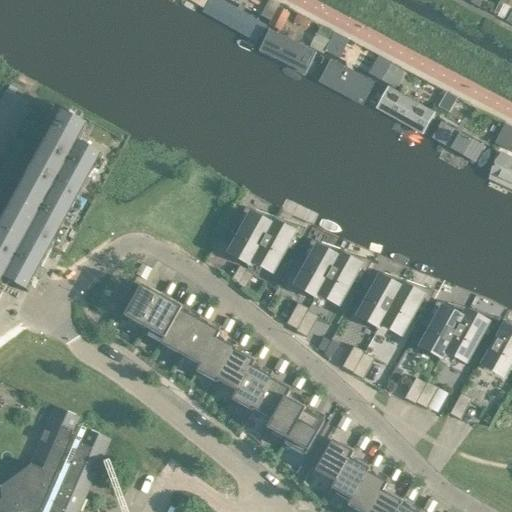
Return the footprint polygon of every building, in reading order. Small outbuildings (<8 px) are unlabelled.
[(183,0),(203,12),(210,0),(183,0)] [(260,45),(271,26),(224,0),(213,0),(206,14),(260,45)] [(279,29),(282,25),(288,13),(277,7),(270,19),(268,23),(279,29)] [(309,70),(317,54),(272,29),(263,44),(309,70)] [(326,45),(337,51),(344,37),(332,31),(326,45)] [(326,57),(315,77),(367,105),(378,85),(326,57)] [(397,79),(399,74),(389,68),(386,73),(383,78),(394,83),(397,79)] [(424,138),(437,115),(388,89),(376,111),(424,138)] [(0,154),(28,103),(7,91),(0,103),(0,154)] [(439,105),(449,111),(458,97),(447,91),(439,105)] [(88,126),(62,112),(0,225),(0,274),(6,277),(4,280),(28,293),(36,278),(103,156),(79,143),(88,126)] [(478,169),(489,150),(442,122),(431,141),(478,169)] [(511,143),(511,126),(505,123),(495,142),(509,149),(511,143)] [(511,196),(511,160),(501,155),(488,184),(511,196)] [(250,262),(248,267),(276,218),(246,207),(237,224),(244,228),(239,236),(230,251),(250,262)] [(254,259),(274,270),(282,256),(281,255),(286,247),(294,251),(306,228),(276,218),(248,267),(249,267),(254,259)] [(316,294),(314,299),(315,299),(342,250),(312,240),(303,256),(310,260),(305,269),(305,268),(296,283),(316,294)] [(320,292),(340,303),(348,288),(352,279),(360,283),(372,261),(342,250),(315,299),(315,300),(320,292)] [(143,264),(137,274),(146,279),(152,269),(143,264)] [(239,283),(238,284),(238,285),(247,269),(240,265),(232,280),(239,283)] [(247,271),(247,270),(247,269),(238,285),(246,288),(253,274),(247,271)] [(379,325),(377,329),(377,330),(405,280),(382,273),(373,290),(371,288),(370,289),(373,291),(368,299),(359,314),(379,325)] [(383,322),(403,333),(411,318),(410,318),(415,309),(423,314),(435,291),(405,280),(377,330),(378,330),(383,322)] [(165,291),(170,294),(175,286),(170,283),(165,291)] [(130,319),(129,321),(144,329),(162,297),(142,285),(125,316),(130,319)] [(185,302),(190,305),(195,297),(190,294),(185,302)] [(163,340),(161,343),(162,344),(182,307),(162,297),(144,329),(145,330),(146,327),(150,329),(148,331),(163,340)] [(442,355),(439,360),(440,360),(469,309),(437,301),(428,317),(436,321),(431,330),(430,329),(422,344),(442,355)] [(297,329),(296,331),(297,331),(308,310),(309,309),(298,303),(287,324),(297,329)] [(181,310),(183,308),(182,307),(162,344),(181,355),(200,321),(181,310)] [(208,307),(203,315),(208,318),(213,310),(208,307)] [(441,361),(447,349),(467,360),(476,345),(475,345),(480,336),(487,341),(500,317),(469,309),(440,360),(441,361)] [(307,337),(319,317),(308,310),(297,331),(307,337)] [(228,318),(222,328),(229,332),(235,322),(228,318)] [(200,365),(197,371),(197,372),(220,331),(200,321),(181,355),(200,365)] [(511,323),(507,322),(481,367),(482,368),(485,364),(505,375),(511,362),(511,323)] [(217,338),(221,332),(220,331),(197,372),(217,382),(236,348),(217,338)] [(244,334),(239,343),(244,346),(249,337),(244,334)] [(331,341),(324,337),(318,348),(325,352),(331,341)] [(340,343),(332,339),(325,354),(332,358),(340,343)] [(353,372),(353,373),(365,352),(354,346),(343,367),(353,372)] [(262,347),(258,356),(263,359),(268,350),(262,347)] [(236,393),(232,400),(233,400),(255,361),(236,350),(237,349),(236,348),(217,382),(218,383),(219,381),(223,383),(221,385),(236,393)] [(364,379),(376,358),(365,353),(365,352),(353,373),(364,379)] [(281,359),(275,370),(282,373),(288,363),(281,359)] [(253,366),(255,361),(233,400),(252,411),(271,377),(253,366)] [(299,375),(293,385),(300,389),(306,379),(299,375)] [(271,421),(268,428),(290,389),(271,379),(272,377),(271,377),(252,411),(253,411),(254,409),(258,411),(257,413),(271,421)] [(428,381),(427,383),(416,377),(405,398),(415,404),(428,382),(428,381)] [(416,404),(417,403),(427,409),(439,388),(428,382),(415,404),(416,404)] [(286,440),(285,444),(305,408),(286,398),(291,390),(290,389),(268,428),(273,430),(272,432),(286,440)] [(473,399),(462,393),(450,414),(461,420),(473,399)] [(313,395),(308,403),(313,406),(318,397),(313,395)] [(0,511),(79,511),(96,474),(97,474),(102,463),(101,463),(104,456),(111,439),(87,428),(84,423),(78,424),(77,424),(80,417),(56,406),(46,430),(45,430),(40,440),(25,478),(16,485),(0,486),(0,511)] [(305,410),(306,409),(305,408),(285,444),(306,455),(325,421),(305,410)] [(344,416),(338,427),(345,431),(351,420),(344,416)] [(363,435),(357,446),(363,450),(370,439),(363,435)] [(333,440),(316,470),(321,473),(320,475),(334,483),(332,488),(353,451),(333,440)] [(337,491),(336,493),(350,501),(348,505),(348,506),(369,469),(350,458),(354,452),(353,451),(332,488),(337,491)] [(377,454),(372,463),(377,466),(382,457),(377,454)] [(359,511),(370,511),(387,482),(368,472),(370,469),(369,469),(348,506),(359,511)] [(395,469),(390,477),(395,480),(400,472),(395,469)] [(396,511),(402,502),(383,491),(388,483),(387,482),(370,511),(396,511)] [(413,484),(407,494),(413,498),(420,488),(413,484)] [(430,499),(424,509),(428,511),(431,511),(437,503),(430,499)] [(415,511),(401,504),(403,502),(402,502),(396,511),(415,511)]
